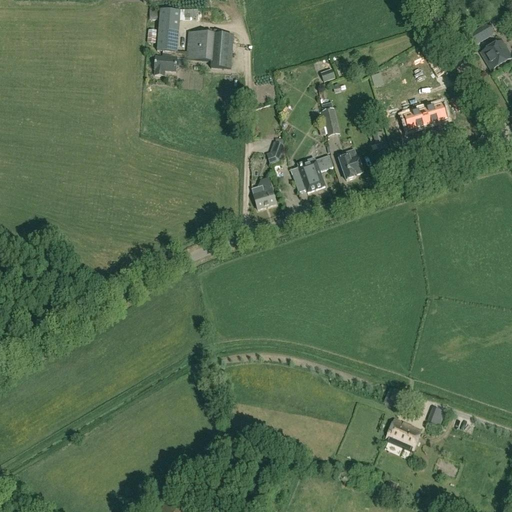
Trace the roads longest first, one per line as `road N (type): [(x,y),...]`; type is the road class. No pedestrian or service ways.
road 1 (unclassified): [(0,375),(195,255),(488,156),(509,139)]
road 2 (unclassified): [(509,139),(418,0)]
